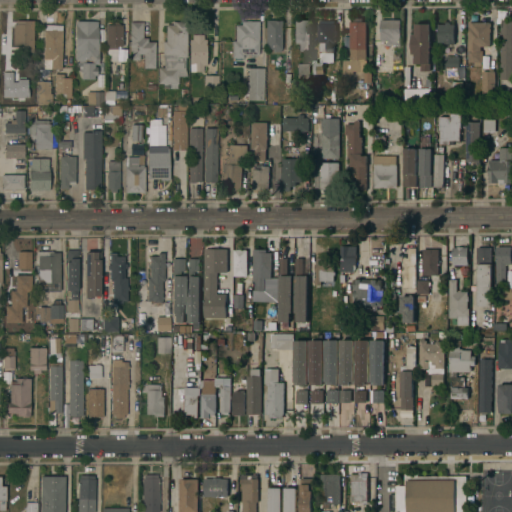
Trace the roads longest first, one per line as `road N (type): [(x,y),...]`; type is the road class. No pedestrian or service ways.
road 1 (tertiary): [(0,220),(511,217)]
road 2 (residential): [(0,445),(511,443)]
